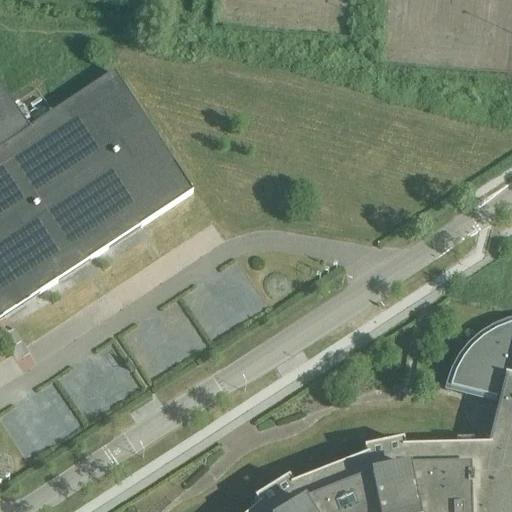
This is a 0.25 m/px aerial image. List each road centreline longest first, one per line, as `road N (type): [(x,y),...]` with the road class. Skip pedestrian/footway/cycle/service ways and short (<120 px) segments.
road 1 (tertiary): [(25,511),(511,193)]
road 2 (unknown): [(0,392),(253,240),(409,261)]
